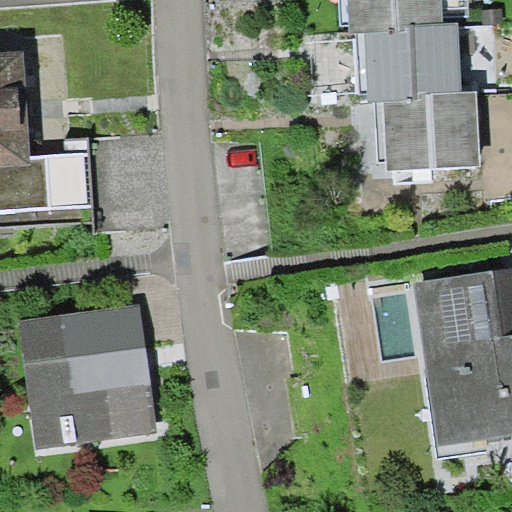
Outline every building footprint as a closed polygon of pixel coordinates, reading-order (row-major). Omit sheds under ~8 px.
[(339,0),(340,25),(349,24),(348,0),(339,0)] [(348,0),(349,24),(349,33),(356,33),(365,32),(405,30),(404,24),(442,22),(442,16),(441,0),(348,0)] [(467,0),(441,0),(442,16),(468,15),(467,0)] [(458,22),(442,22),(404,24),(405,30),(365,32),(367,91),(368,103),(374,103),(384,102),(418,101),(418,93),(461,91),(458,22)] [(359,92),(367,91),(365,32),(356,33),(359,92)] [(25,51),(0,52),(0,165),(31,164),(30,142),(28,108),(25,51)] [(477,90),(461,91),(418,93),(418,101),(384,102),(387,162),(387,169),(480,165),(477,90)] [(377,162),(387,162),(384,102),(374,103),(377,162)] [(89,138),(30,142),(31,164),(0,165),(0,209),(92,205),(89,138)] [(0,226),(93,222),(92,205),(0,209),(0,226)] [(511,267),(414,282),(438,446),(511,435),(511,267)] [(140,303),(18,320),(36,449),(158,432),(147,355),(140,303)]
